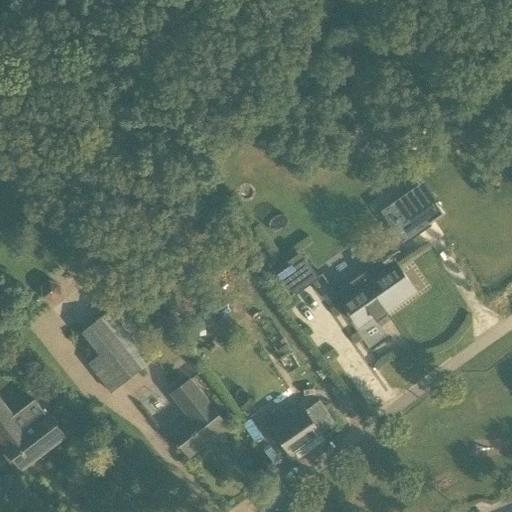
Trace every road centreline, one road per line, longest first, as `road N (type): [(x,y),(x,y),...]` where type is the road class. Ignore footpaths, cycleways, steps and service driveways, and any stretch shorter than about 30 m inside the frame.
road 1 (residential): [(267,511),(411,409)]
road 2 (track): [(411,409),(511,326)]
